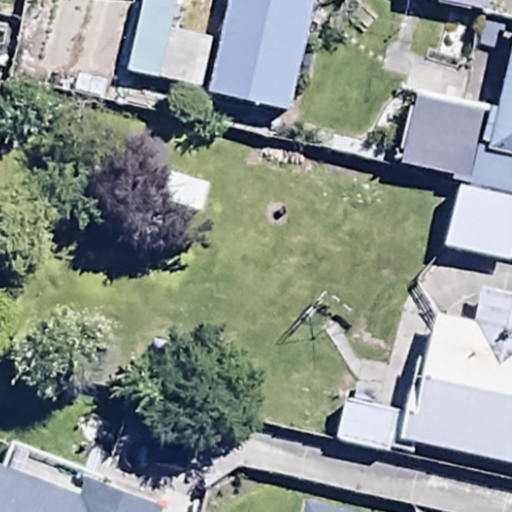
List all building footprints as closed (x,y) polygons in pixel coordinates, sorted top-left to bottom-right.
[(290,111),(310,0),(220,0),(202,95),(290,111)] [(423,0),(477,10),(479,0),(423,0)] [(511,18),(481,143),(511,150),(511,18)] [(480,109),(411,94),(409,103),(401,102),(387,166),(511,192),(511,159),(471,151),(480,109)] [(511,194),(447,181),(433,248),(504,264),(507,246),(511,246),(511,194)] [(511,290),(470,282),(464,314),(429,308),(417,373),(406,370),(393,442),(511,464),(511,290)] [(391,406),(336,396),(328,442),(383,452),(391,406)] [(0,511),(159,511),(166,496),(90,464),(87,472),(9,439),(2,455),(0,454),(0,511)] [(353,511),(299,499),(295,511),(353,511)]
